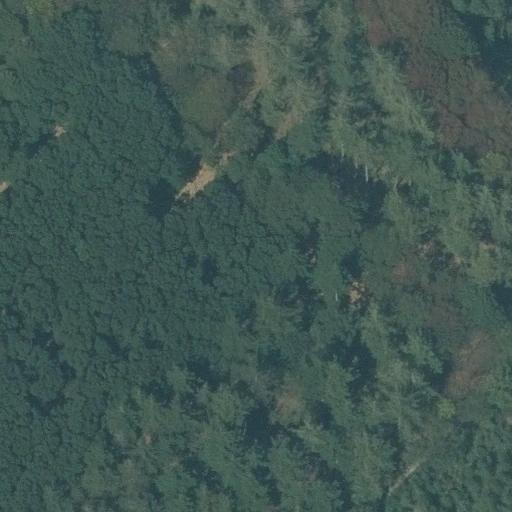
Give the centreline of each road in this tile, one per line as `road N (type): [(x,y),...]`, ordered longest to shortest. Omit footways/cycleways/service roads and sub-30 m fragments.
road 1 (track): [(137,0),(220,114),(286,183),(511,364)]
road 2 (track): [(511,376),(373,511)]
